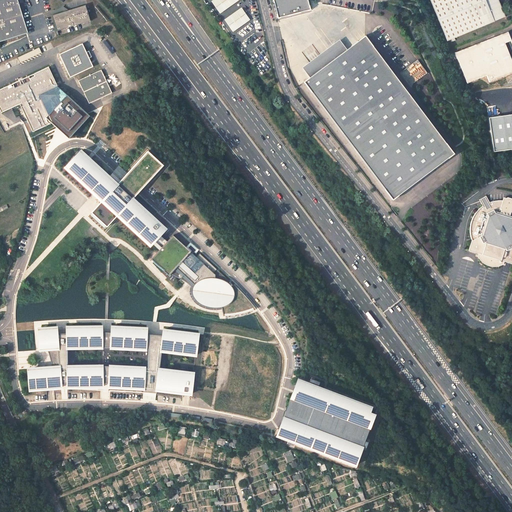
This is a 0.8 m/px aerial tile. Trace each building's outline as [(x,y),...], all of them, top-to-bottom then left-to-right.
[(0,0),(0,40),(28,32),(17,0),(0,0)] [(213,0),(211,1),(220,13),(238,0),(213,0)] [(310,0),(274,0),(280,20),(313,11),(310,0)] [(454,38),(505,17),(498,0),(430,0),(447,41),(451,39),(452,42),(455,40),(454,38)] [(90,20),(85,4),(52,15),(57,30),(90,20)] [(241,8),(224,20),(233,32),(250,20),(241,8)] [(511,39),(510,40),(507,33),(455,53),(467,83),(486,75),(489,82),(511,72),(511,62),(511,61),(510,58),(504,43),(508,41),(511,51),(511,39)] [(368,37),(306,83),(395,201),(457,155),(368,37)] [(81,43),(58,54),(69,77),(91,67),(81,43)] [(418,61),(407,68),(415,81),(426,74),(418,61)] [(57,86),(48,67),(34,74),(34,76),(29,78),(30,80),(24,83),(23,81),(21,82),(22,84),(15,87),(14,85),(9,88),(8,86),(0,89),(0,108),(2,112),(21,103),(22,105),(21,106),(22,107),(25,113),(33,131),(52,122),(49,116),(40,97),(39,98),(38,95),(57,86)] [(101,70),(78,81),(88,103),(111,93),(101,70)] [(34,74),(22,79),(23,81),(24,83),(30,80),(29,78),(34,76),(34,74)] [(49,116),(66,95),(57,86),(38,95),(39,98),(40,97),(49,116)] [(52,122),(69,138),(90,116),(66,95),(49,116),(52,122)] [(494,152),(511,149),(511,114),(489,118),(494,152)] [(132,199),(117,184),(115,186),(107,179),(109,177),(81,151),(67,166),(69,168),(68,170),(93,194),(95,192),(103,199),(119,214),(123,218),(122,219),(147,243),(149,241),(159,250),(151,259),(160,267),(170,274),(185,282),(192,287),(194,290),(194,294),(195,296),(197,299),(199,301),(201,302),(202,303),(208,305),(212,306),(216,306),(221,305),(223,315),(233,314),(238,313),(244,311),(250,310),(255,308),(245,295),(243,293),(239,290),(234,284),(234,285),(199,253),(196,257),(173,235),(167,241),(162,247),(154,240),(160,235),(165,229),(137,203),(135,205),(131,201),(132,199)] [(132,168),(147,183),(163,165),(148,151),(132,168)] [(511,202),(506,201),(502,200),(498,200),(493,201),(489,202),(486,196),(479,199),(482,206),(479,208),(476,212),(473,216),(471,220),(470,225),(470,230),(470,235),(471,238),(472,237),(474,239),(471,241),(468,250),(478,253),(477,255),(478,258),(480,260),(482,262),(484,264),(487,265),(489,266),(492,266),(495,266),(498,266),(500,265),(503,263),(504,261),(511,263),(511,246),(511,245),(511,202)] [(91,212),(107,227),(119,214),(103,199),(91,212)] [(160,235),(154,240),(162,247),(167,241),(160,235)] [(68,387),(102,387),(102,383),(109,383),(109,387),(143,389),(143,392),(156,393),(156,390),(190,395),(193,373),(159,368),(161,350),(195,354),(198,334),(164,329),(163,335),(146,334),(146,328),(112,326),(111,332),(101,332),(101,327),(67,327),(67,333),(57,334),(57,328),(42,329),(43,340),(47,350),(49,356),(50,362),(51,367),(31,369),(31,374),(28,374),(29,390),(60,388),(60,384),(68,383),(68,387)] [(293,378),(272,434),(283,438),(282,442),(288,444),(289,441),(351,464),(358,445),(361,446),(363,440),(360,439),(370,413),(365,411),(367,405),(318,387),(320,382),(310,378),(308,383),(304,382),(293,378)]
